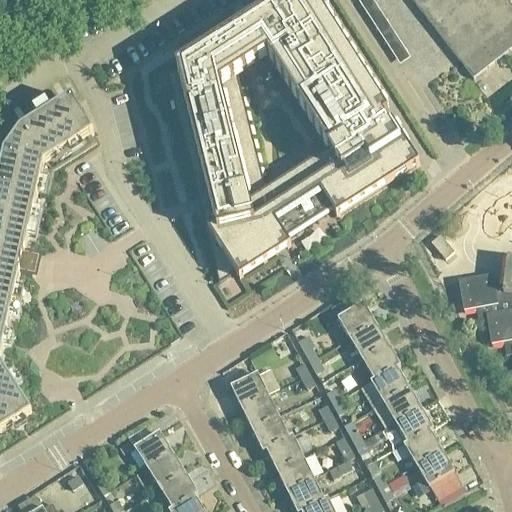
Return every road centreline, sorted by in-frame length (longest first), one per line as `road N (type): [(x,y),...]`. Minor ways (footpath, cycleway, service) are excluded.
road 1 (residential): [(176,380),(382,249)]
road 2 (residential): [(492,457),(382,249)]
road 3 (residential): [(0,493),(176,380)]
road 4 (residential): [(382,249),(511,135)]
road 5 (residential): [(251,511),(176,380)]
